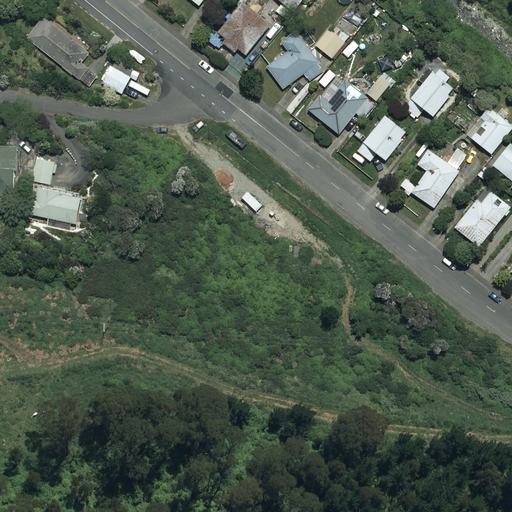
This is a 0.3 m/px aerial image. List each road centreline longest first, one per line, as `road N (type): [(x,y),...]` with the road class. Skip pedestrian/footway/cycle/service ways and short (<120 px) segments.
road 1 (residential): [(206,82),(511,324)]
road 2 (residential): [(0,97),(146,117),(206,82)]
road 3 (residential): [(104,0),(206,82)]
